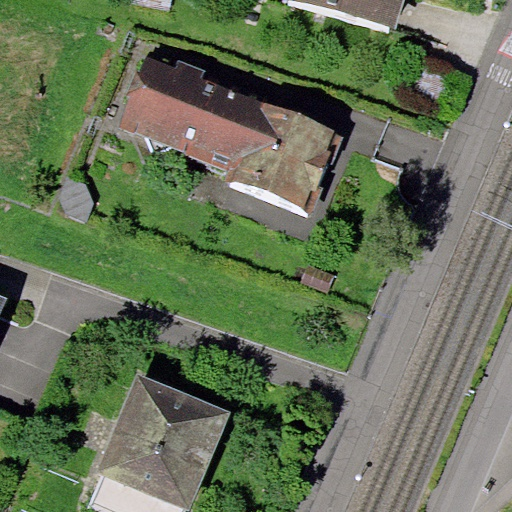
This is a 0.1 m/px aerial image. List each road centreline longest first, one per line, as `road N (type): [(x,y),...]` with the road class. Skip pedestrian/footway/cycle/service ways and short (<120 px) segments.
road 1 (residential): [(511,43),(319,511)]
road 2 (residential): [(450,511),(511,363)]
